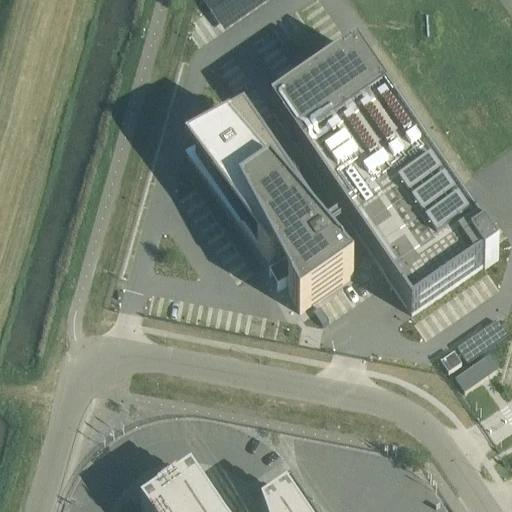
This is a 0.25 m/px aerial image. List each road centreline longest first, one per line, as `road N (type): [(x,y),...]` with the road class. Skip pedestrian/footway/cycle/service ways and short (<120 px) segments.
road 1 (unclassified): [(487,511),(433,438),(397,407),(152,360),(119,361),(95,374)]
road 2 (unclassified): [(42,511),(69,410),(95,374)]
